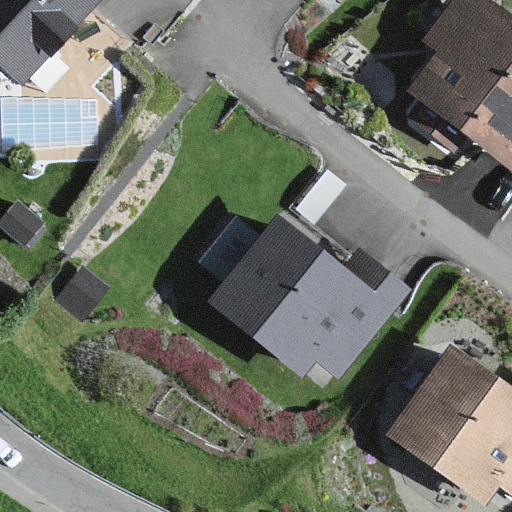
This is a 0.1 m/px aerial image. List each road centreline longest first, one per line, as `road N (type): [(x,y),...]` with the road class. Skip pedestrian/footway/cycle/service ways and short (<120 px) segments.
road 1 (residential): [(271,0),(247,36),(250,61),(286,112),(511,280)]
road 2 (tertiary): [(0,443),(111,511)]
